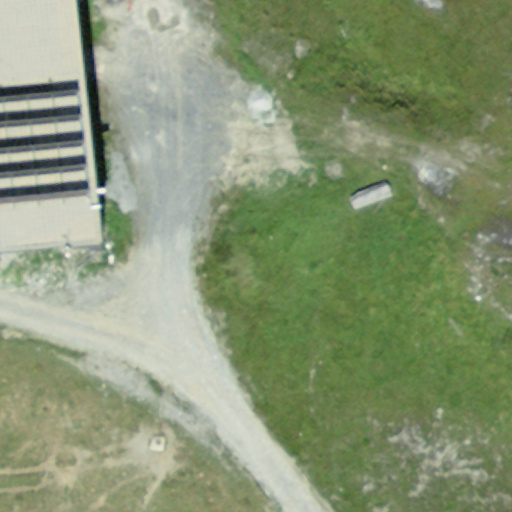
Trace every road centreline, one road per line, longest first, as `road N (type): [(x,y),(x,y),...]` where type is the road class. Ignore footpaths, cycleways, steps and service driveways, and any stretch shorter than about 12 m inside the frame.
road 1 (track): [(193,374),(166,278),(165,94),(143,0)]
road 2 (track): [(0,311),(144,347),(193,374),(301,511)]
